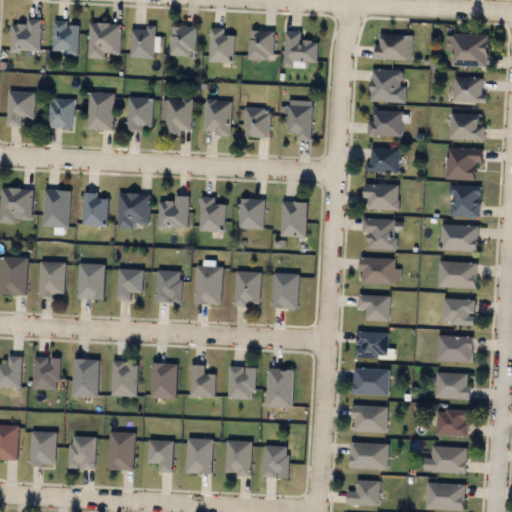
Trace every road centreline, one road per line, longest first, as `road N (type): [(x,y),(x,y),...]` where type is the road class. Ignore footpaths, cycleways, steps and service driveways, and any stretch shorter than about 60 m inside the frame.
road 1 (residential): [(358,0),(343,41),(314,511)]
road 2 (residential): [(511,158),(492,511)]
road 3 (residential): [(334,174),(0,152)]
road 4 (residential): [(325,343),(0,326)]
road 5 (residential): [(0,494),(315,509)]
road 6 (residential): [(511,12),(263,0)]
